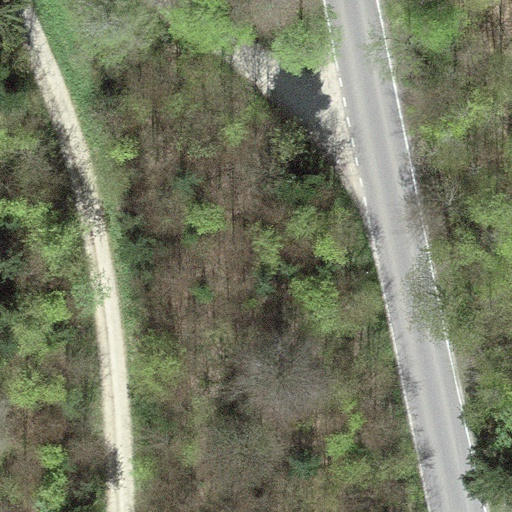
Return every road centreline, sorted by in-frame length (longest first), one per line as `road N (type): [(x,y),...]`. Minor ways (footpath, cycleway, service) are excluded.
road 1 (track): [(118,511),(99,285),(57,88),(17,0)]
road 2 (tertiary): [(359,0),(463,511)]
road 3 (track): [(394,183),(277,82),(161,0)]
